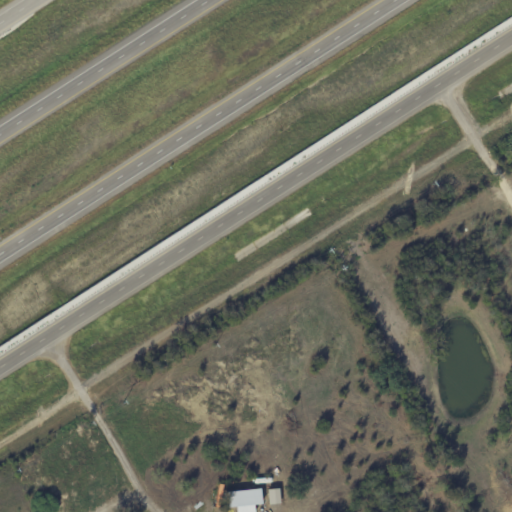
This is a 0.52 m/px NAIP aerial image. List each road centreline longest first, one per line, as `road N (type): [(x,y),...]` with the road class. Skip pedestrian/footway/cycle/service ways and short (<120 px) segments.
road 1 (tertiary): [(0,364),(511,34)]
road 2 (motorway): [(0,257),(397,0)]
road 3 (motorway): [(204,0),(0,132)]
